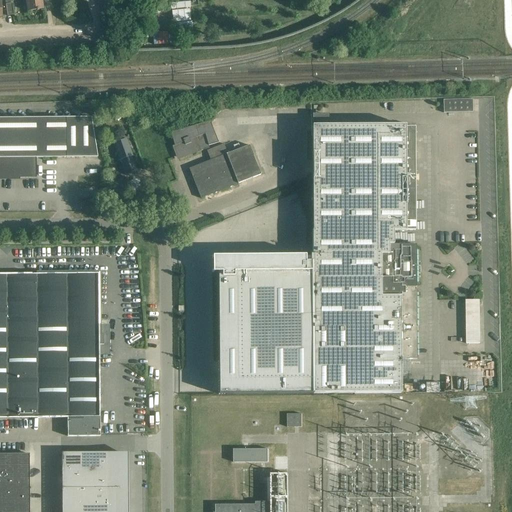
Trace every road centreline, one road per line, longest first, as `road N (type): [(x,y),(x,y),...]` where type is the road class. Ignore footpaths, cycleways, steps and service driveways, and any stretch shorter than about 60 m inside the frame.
road 1 (unclassified): [(168,511),(158,233)]
road 2 (unclassified): [(0,227),(141,226),(158,233)]
road 3 (unclassified): [(0,42),(94,39),(104,30),(99,0)]
